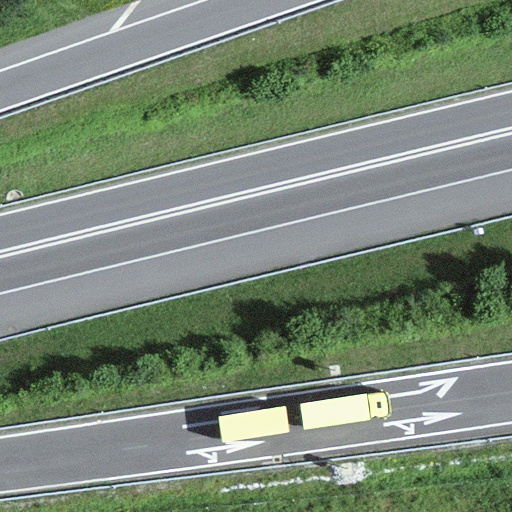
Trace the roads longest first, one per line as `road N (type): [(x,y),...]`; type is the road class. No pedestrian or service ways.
road 1 (trunk): [(0,254),(511,131)]
road 2 (trunk): [(0,461),(511,389)]
road 3 (trunk): [(264,0),(0,91)]
